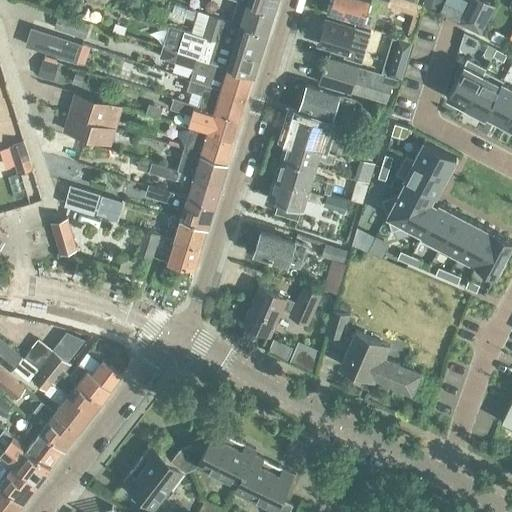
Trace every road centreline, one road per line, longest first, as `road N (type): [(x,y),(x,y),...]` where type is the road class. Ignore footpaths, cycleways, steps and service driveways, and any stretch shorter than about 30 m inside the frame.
road 1 (residential): [(173,338),(193,316),(292,0)]
road 2 (tertiary): [(447,479),(173,338)]
road 3 (residential): [(37,511),(173,338)]
road 4 (residential): [(511,166),(428,124),(454,25)]
road 5 (residential): [(447,479),(511,302)]
road 6 (tertiary): [(0,288),(77,298),(123,314)]
